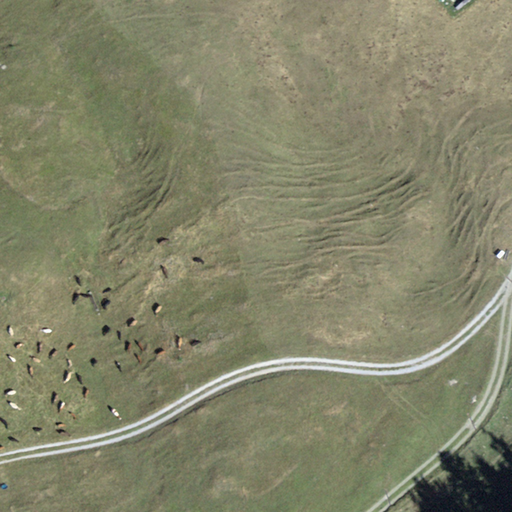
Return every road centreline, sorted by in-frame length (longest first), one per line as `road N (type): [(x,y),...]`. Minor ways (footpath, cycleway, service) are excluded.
road 1 (track): [(0,460),(99,439),(208,385),(269,365),(423,362),(459,340),(511,278)]
road 2 (track): [(511,299),(483,413),(375,511)]
